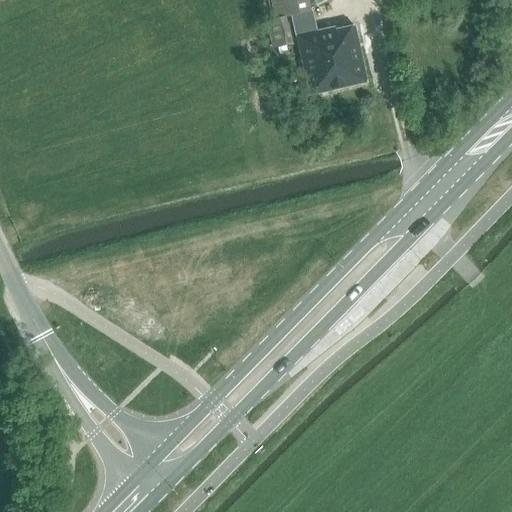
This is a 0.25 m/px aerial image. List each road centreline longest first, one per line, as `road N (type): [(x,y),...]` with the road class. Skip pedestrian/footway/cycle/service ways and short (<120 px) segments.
road 1 (secondary): [(511,97),(158,456)]
road 2 (secondary): [(164,486),(511,134)]
road 3 (unclassified): [(59,368),(92,434),(131,483)]
road 4 (unclassified): [(158,456),(59,368)]
road 5 (unclassified): [(59,368),(0,252)]
